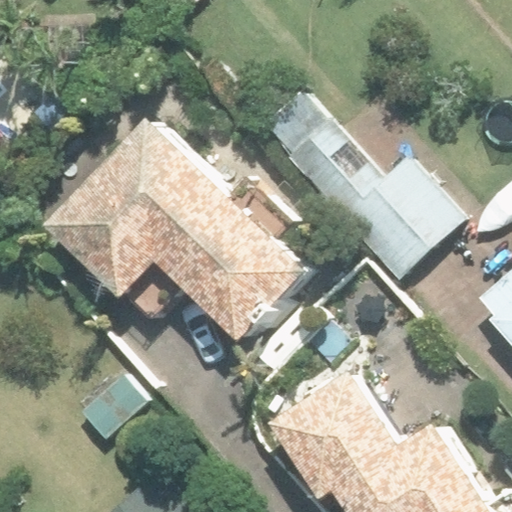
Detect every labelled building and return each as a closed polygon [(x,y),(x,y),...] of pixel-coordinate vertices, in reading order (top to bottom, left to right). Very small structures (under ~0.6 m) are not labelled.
[(311,91),(273,125),(304,158),(299,162),(409,284),(474,223),(419,163),(396,185),(311,91)] [(329,278),(288,241),(299,229),(254,188),(243,200),(163,127),(64,238),(141,307),(143,304),(162,321),(191,291),(261,354),(278,334),(284,340),(298,324),(292,318),(329,278)] [(511,288),(494,305),(509,323),(504,329),(511,337),(511,288)] [(64,367),(120,428),(150,401),(94,339),(64,367)] [(369,384),(288,433),(334,511),(341,511),(356,502),(361,511),(511,511),(511,508),(505,511),(504,511),(456,432),(411,457),(369,384)] [(132,511),(198,511),(170,480),(132,511)]
